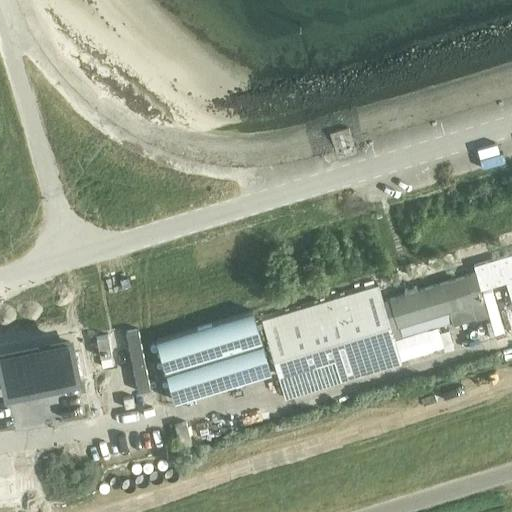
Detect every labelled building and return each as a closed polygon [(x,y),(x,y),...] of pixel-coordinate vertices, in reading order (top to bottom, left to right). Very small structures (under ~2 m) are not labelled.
[(261,319),(256,320),(270,371),(279,400),(285,398),(401,363),(394,339),(452,321),(448,311),(468,305),(474,320),(488,316),(480,289),(506,281),(511,302),(511,253),(479,264),(473,266),(474,272),(416,290),(415,286),(403,290),(404,293),(388,298),(382,300),(377,283),(261,319)] [(252,310),(156,339),(174,400),(270,371),(252,310)] [(125,331),(138,392),(150,389),(137,328),(125,331)] [(96,337),(100,357),(112,354),(108,334),(96,337)] [(68,336),(0,350),(0,392),(2,401),(78,385),(68,336)] [(132,396),(122,398),(124,408),(134,406),(132,396)] [(186,422),(174,425),(180,446),(191,443),(186,422)]
